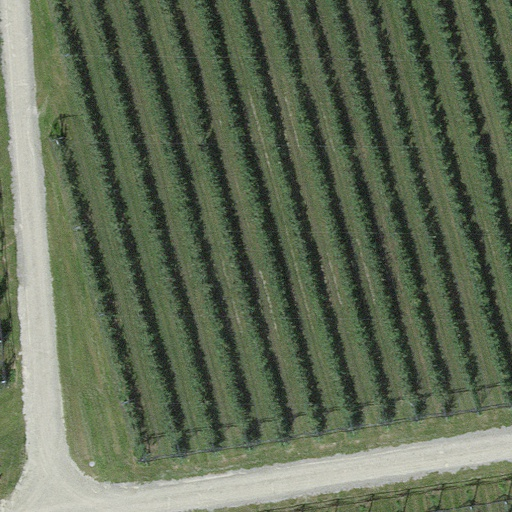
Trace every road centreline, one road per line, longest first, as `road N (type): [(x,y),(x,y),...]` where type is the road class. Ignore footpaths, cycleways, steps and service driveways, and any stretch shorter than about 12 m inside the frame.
road 1 (track): [(99,509),(42,0)]
road 2 (track): [(511,445),(82,511)]
